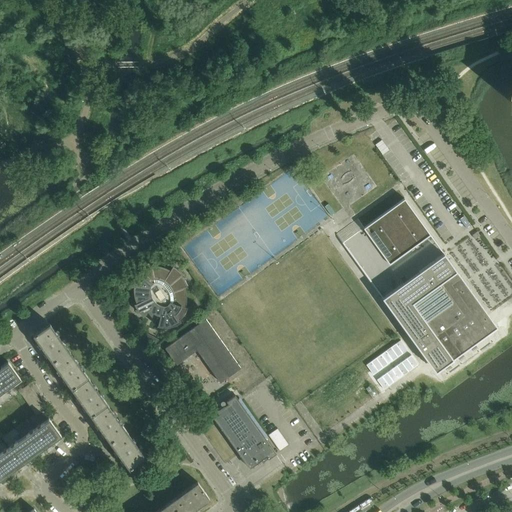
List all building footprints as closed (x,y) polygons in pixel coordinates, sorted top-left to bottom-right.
[(358,219),(336,234),(427,359),(435,371),(497,327),(488,315),(404,198),(364,227),(358,219)] [(157,326),(160,327),(163,327),(167,327),(169,327),(172,326),(175,325),(178,324),(181,322),(180,321),(180,322),(179,320),(181,319),(182,318),(183,316),(184,315),(185,313),(186,311),(187,309),(188,307),(187,307),(187,308),(186,307),(186,305),(187,303),(187,300),(187,298),(187,296),(186,294),(186,291),(185,288),(187,287),(188,288),(187,285),(185,281),(183,278),(181,276),(183,275),(181,272),(178,270),(176,268),(173,266),(172,267),(170,271),(168,269),(166,268),(164,267),(162,267),(159,266),(157,266),(154,266),(152,266),(151,262),(152,262),(150,262),(147,263),(146,263),(144,264),(142,265),(141,266),(139,267),(137,269),(138,269),(139,270),(138,272),(136,273),(135,275),(134,277),(133,279),(132,281),(132,283),(131,285),(131,287),(132,287),(133,287),(133,289),(133,291),(134,293),(134,295),(134,297),(135,300),(136,302),(136,303),(135,304),(134,304),(136,307),(138,311),(140,314),(142,315),(144,317),(144,316),(149,310),(152,313),(156,315),(160,316),(158,326),(157,326)] [(165,348),(176,364),(197,350),(220,382),(241,368),(206,319),(165,348)] [(42,347),(53,362),(69,351),(50,323),(34,335),(42,347)] [(145,338),(144,340),(156,346),(159,340),(151,336),(145,338)] [(69,351),(53,362),(72,389),(88,377),(69,351)] [(0,392),(20,378),(8,362),(0,368),(0,392)] [(72,389),(91,416),(108,404),(88,377),(72,389)] [(18,392),(22,397),(32,390),(29,385),(18,392)] [(36,394),(32,390),(22,397),(25,402),(36,394)] [(36,394),(25,402),(29,407),(39,399),(36,394)] [(242,457),(250,468),(261,460),(263,463),(264,462),(268,458),(268,459),(276,453),(235,395),(226,401),(228,403),(225,406),(224,405),(211,415),(241,457),(242,457)] [(43,404),(39,399),(29,407),(32,411),(43,404)] [(43,404),(32,411),(36,416),(46,409),(46,408),(43,404)] [(91,416),(110,443),(127,431),(108,404),(91,416)] [(22,438),(34,454),(45,446),(46,447),(49,444),(61,435),(49,419),(22,438)] [(268,435),(280,451),(289,444),(277,428),(268,435)] [(127,431),(110,443),(121,457),(130,469),(146,458),(127,431)] [(0,454),(0,463),(7,474),(19,465),(19,466),(23,464),(22,463),(34,454),(22,438),(0,454)] [(171,501),(178,511),(189,511),(209,498),(197,482),(171,501)] [(178,511),(171,501),(155,511),(178,511)]
